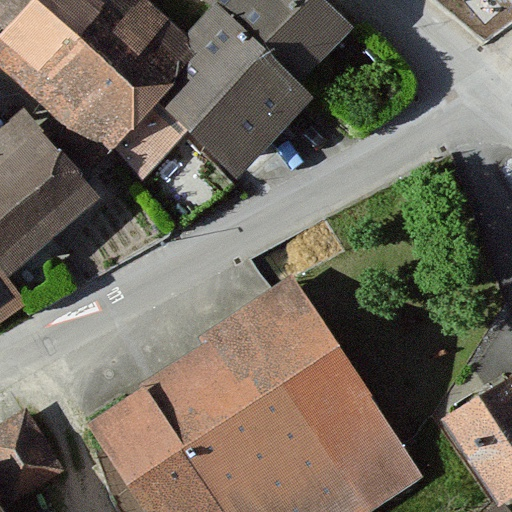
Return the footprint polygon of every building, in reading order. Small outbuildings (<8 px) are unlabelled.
[(197,36),(159,0),(0,0),(0,69),(87,152),(146,90),(197,36)] [(333,19),(312,0),(230,0),(220,12),(283,71),(333,19)] [(220,12),(197,36),(146,90),(227,167),(301,89),(283,71),(220,12)] [(40,144),(0,178),(0,282),(0,283),(92,205),(40,144)] [(297,278),(78,422),(138,511),(380,511),(430,479),(297,278)] [(0,327),(22,311),(0,283),(0,282),(0,327)] [(511,370),(439,418),(501,511),(511,503),(511,370)] [(31,398),(0,411),(0,484),(4,493),(62,468),(31,398)] [(17,511),(0,488),(0,511),(17,511)]
